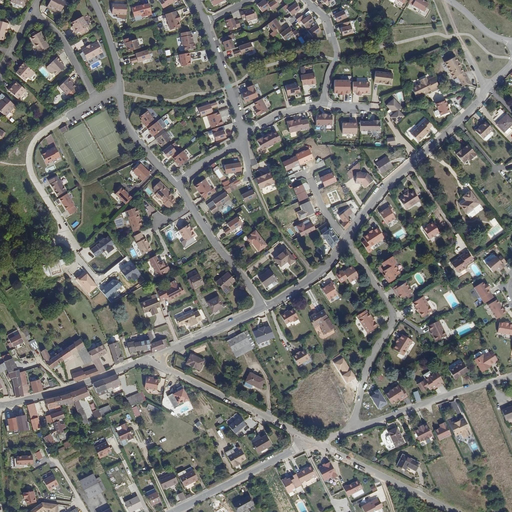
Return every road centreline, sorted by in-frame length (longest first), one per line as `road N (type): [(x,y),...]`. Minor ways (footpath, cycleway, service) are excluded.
road 1 (residential): [(348,239),(392,313),(352,428)]
road 2 (residential): [(348,239),(371,200),(485,90)]
road 3 (residential): [(77,252),(29,172),(32,143),(96,101)]
road 4 (tertiary): [(313,441),(148,359)]
road 5 (residential): [(352,428),(511,376)]
road 6 (residential): [(174,511),(313,441)]
road 7 (tertiary): [(452,511),(313,441)]
road 8 (tertiary): [(148,359),(0,405)]
road 9 (residential): [(175,183),(263,308)]
road 10 (residential): [(148,359),(263,308)]
road 11 (residential): [(204,23),(243,138)]
